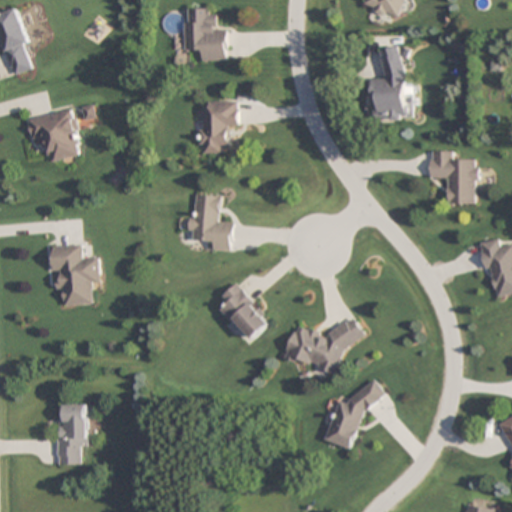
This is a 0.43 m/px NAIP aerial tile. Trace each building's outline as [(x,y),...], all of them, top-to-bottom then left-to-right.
[(407,0),(368,0),(366,9),(402,19),(407,0)] [(32,70),(24,45),(30,43),(18,7),(0,12),(0,40),(12,77),(32,70)] [(187,9),(186,51),(203,51),(203,61),(228,61),(228,30),(217,29),(217,9),(187,9)] [(384,49),(384,79),(374,79),(375,120),(407,120),(406,49),(384,49)] [(239,128),(239,102),(203,102),(203,154),(229,154),(229,128),(239,128)] [(33,140),(47,138),(50,162),(82,158),(76,111),(30,117),(33,140)] [(480,204),(480,160),(456,160),(456,151),(433,151),(433,179),(450,179),(450,204),(480,204)] [(226,196),(194,194),(192,238),(213,239),(212,250),(234,251),(235,221),(225,220),(226,196)] [(511,295),(511,244),(503,247),(501,238),(482,242),(488,270),(493,269),(499,298),(511,295)] [(100,258),(86,258),(86,245),(55,246),(56,291),(65,291),(65,305),(93,305),(93,289),(101,289),(100,258)] [(224,298),(230,304),(222,311),(253,342),(274,321),(238,285),(224,298)] [(288,358),(342,376),(359,324),(340,318),(334,337),(299,325),(288,358)] [(379,383),(366,379),(358,406),(340,400),(327,442),(357,451),(379,383)] [(58,405),(58,465),(81,465),(81,447),(88,447),(88,405),(58,405)]
